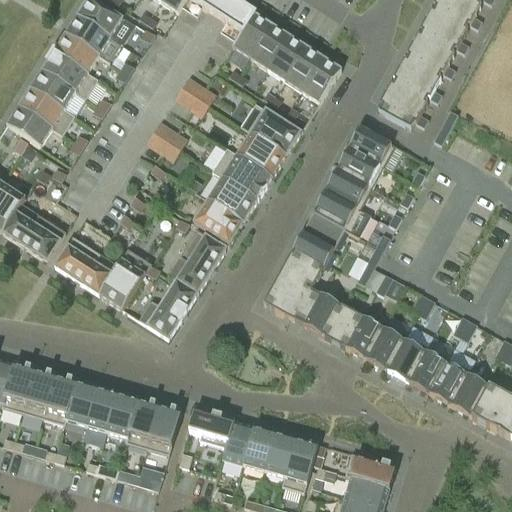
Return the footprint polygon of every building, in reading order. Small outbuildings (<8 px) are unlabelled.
[(164,0),(160,7),(179,19),(188,4),(190,0),(164,0)] [(227,2),(223,0),(190,0),(188,4),(215,21),(227,2)] [(436,12),(433,16),(450,25),(467,34),(469,30),(470,31),(478,35),(483,27),(475,23),(482,11),(480,10),(463,1),(461,0),(439,0),(434,11),(436,12)] [(461,0),(463,1),(480,10),(483,5),(484,6),(492,11),(496,3),(491,0),(461,0)] [(123,5),(116,1),(112,7),(119,12),(123,5)] [(254,20),(227,2),(215,21),(242,39),(254,20)] [(90,3),(77,22),(111,43),(123,24),(90,3)] [(462,48),(469,35),(467,34),(450,25),(433,16),(431,15),(420,35),(422,36),(420,41),(436,50),(453,59),(456,54),(457,55),(465,60),(469,52),(462,48)] [(151,23),(144,18),(139,25),(146,29),(151,23)] [(254,20),(242,39),(233,53),(251,65),(272,31),(254,20)] [(111,43),(77,22),(66,40),(99,61),(111,43)] [(157,27),(151,23),(146,29),(153,34),(157,27)] [(289,42),(272,31),(251,65),(267,76),(289,42)] [(155,41),(146,35),(141,43),(150,49),(155,41)] [(99,61),(66,40),(54,58),(88,80),(88,79),(99,61)] [(409,61),(406,65),(440,83),(442,79),(443,80),(451,85),(456,76),(448,72),(455,60),(453,59),(436,50),(420,41),(418,40),(412,50),(407,60),(409,61)] [(289,42),(267,76),(285,87),(306,53),(289,42)] [(306,53),(285,87),(302,98),(324,64),(306,53)] [(54,58),(42,77),(76,98),(86,105),(98,85),(88,79),(88,80),(54,58)] [(342,76),(324,64),(302,98),(320,109),(342,76)] [(442,84),(440,83),(406,65),(404,64),(399,74),(393,84),(395,86),(393,90),(426,108),(429,103),(430,104),(438,109),(442,101),(435,97),(442,84)] [(126,68),(121,75),(130,81),(134,74),(126,68)] [(130,81),(121,75),(116,83),(125,88),(130,81)] [(236,87),(241,80),(234,76),(230,83),(236,87)] [(42,77),(31,95),(64,116),(65,115),(76,98),(42,77)] [(247,84),(241,80),(236,87),(243,91),(247,84)] [(382,110),(379,116),(412,134),(415,128),(416,129),(425,134),(429,125),(421,121),(428,109),(426,108),(393,90),(391,89),(380,109),(382,110)] [(206,94),(199,105),(210,112),(217,102),(206,94)] [(64,116),(31,95),(19,113),(53,134),(52,135),(62,141),(75,122),(65,115),(64,116)] [(271,109),(275,102),(268,98),(264,105),(271,109)] [(275,102),(271,109),(277,113),(282,106),(275,102)] [(102,105),(98,112),(106,117),(111,110),(102,105)] [(210,112),(199,105),(192,116),(203,123),(210,112)] [(251,139),(286,161),(301,138),(256,109),(241,133),(251,139)] [(106,117),(98,112),(93,119),(102,124),(106,117)] [(53,134),(19,113),(7,131),(41,153),(52,135),(53,134)] [(299,118),(292,113),(288,120),(295,125),(299,118)] [(451,117),(442,132),(434,147),(442,151),(450,136),(458,121),(451,117)] [(360,133),(348,154),(384,174),(396,152),(360,133)] [(170,149),(182,156),(188,146),(177,139),(170,149)] [(251,139),(237,160),(272,183),(286,161),(251,139)] [(79,141),(74,148),(83,154),(88,146),(79,141)] [(15,153),(23,158),(23,157),(28,150),(28,149),(20,144),(15,153)] [(83,154),(74,148),(70,155),(79,161),(83,154)] [(182,156),(170,149),(163,160),(175,167),(182,156)] [(23,158),(22,160),(27,163),(34,162),(38,157),(28,150),(23,157),(23,158)] [(237,160),(227,154),(212,177),(222,184),(223,183),(258,205),(267,191),(272,183),(237,160)] [(384,174),(348,154),(337,175),(373,195),(384,174)] [(156,172),(151,180),(160,185),(165,177),(156,172)] [(51,180),(44,175),(37,185),(45,190),(51,180)] [(57,175),(52,183),(61,188),(66,180),(57,175)] [(337,175),(325,197),(361,216),(373,195),(337,175)] [(426,180),(418,176),(411,187),(420,192),(426,180)] [(223,183),(222,184),(208,205),(244,228),(258,205),(223,183)] [(3,189),(0,192),(0,236),(3,239),(22,210),(26,204),(3,189)] [(325,197),(314,218),(330,226),(345,235),(345,236),(349,238),(361,216),(325,197)] [(414,202),(406,197),(400,209),(408,213),(414,202)] [(136,203),(131,211),(140,217),(145,209),(136,203)] [(244,228),(208,205),(194,228),(229,251),(244,228)] [(69,229),(76,218),(61,208),(53,219),(69,229)] [(22,210),(3,239),(48,267),(66,238),(22,210)] [(345,235),(330,226),(314,218),(300,243),(283,273),(263,309),(295,326),(296,326),(304,330),(303,331),(346,354),(355,339),(363,323),(342,311),(321,300),(320,300),(312,296),(328,266),(345,236),(345,235)] [(403,222),(394,218),(389,230),(396,233),(403,222)] [(125,221),(120,229),(129,234),(134,226),(125,221)] [(190,231),(180,225),(175,232),(186,239),(190,231)] [(176,287),(197,300),(226,255),(197,236),(168,281),(176,286),(176,287)] [(376,253),(383,257),(391,244),(383,240),(376,253)] [(99,300),(118,272),(73,243),(55,272),(99,300)] [(376,253),(357,287),(365,291),(383,257),(376,253)] [(128,255),(118,272),(99,300),(123,316),(146,279),(151,271),(152,271),(128,255)] [(160,277),(151,271),(146,279),(155,284),(160,277)] [(393,285),(385,280),(376,297),(384,302),(393,285)] [(197,300),(176,287),(160,311),(152,306),(139,326),(168,345),(180,327),(180,328),(187,317),(197,300)] [(428,303),(420,299),(411,316),(418,320),(428,303)] [(435,308),(428,303),(418,320),(426,324),(435,308)] [(364,321),(363,323),(355,339),(346,354),(357,360),(367,366),(377,348),(387,330),(365,318),(364,321)] [(470,326),(462,322),(453,339),(460,343),(470,326)] [(477,330),(470,326),(460,343),(468,347),(477,330)] [(408,342),(387,330),(377,348),(367,366),(389,377),(408,342)] [(429,353),(408,342),(389,377),(410,389),(429,353)] [(503,367),(511,350),(511,349),(504,345),(495,362),(503,367)] [(511,370),(511,350),(503,367),(511,371),(511,370)] [(450,365),(429,353),(410,389),(431,400),(450,365)] [(0,407),(3,408),(4,408),(15,368),(0,364),(0,407)] [(471,376),(450,365),(431,400),(452,412),(471,376)] [(4,408),(3,408),(1,413),(23,419),(36,374),(15,368),(4,408)] [(57,380),(36,374),(23,419),(44,425),(57,380)] [(452,412),(473,424),(490,392),(491,393),(494,388),(471,376),(452,412)] [(67,427),(66,426),(77,386),(57,380),(44,425),(65,431),(67,427)] [(77,386),(66,426),(67,427),(87,432),(98,392),(77,386)] [(119,398),(98,392),(87,432),(107,438),(119,398)] [(511,443),(511,403),(491,393),(490,392),(473,424),(510,444),(511,443)] [(127,444),(128,444),(140,404),(119,398),(107,438),(127,444)] [(128,444),(127,444),(126,449),(147,455),(160,410),(140,404),(128,444)] [(182,417),(160,410),(147,455),(169,461),(182,417)] [(226,454),(235,426),(196,414),(189,437),(201,440),(200,446),(226,454)] [(226,454),(222,465),(244,472),(255,432),(235,426),(226,454)] [(276,438),(255,432),(244,472),(265,478),(276,438)] [(284,483),(285,484),(297,444),(276,438),(265,478),(284,483)] [(13,455),(15,447),(5,444),(3,452),(13,455)] [(316,460),(319,450),(297,444),(285,484),(284,483),(282,493),(304,499),(316,460)] [(25,450),(15,447),(13,455),(23,458),(25,450)] [(319,450),(316,460),(323,462),(326,453),(326,452),(319,450)] [(54,467),(57,459),(47,456),(45,464),(54,467)] [(57,459),(54,467),(64,469),(66,462),(57,459)] [(350,483),(350,482),(390,494),(396,472),(352,459),(345,482),(350,483)] [(191,466),(186,465),(181,463),(180,467),(179,471),(184,473),(189,474),(190,470),(191,466)] [(98,471),(88,468),(86,476),(96,479),(98,471)] [(108,474),(98,471),(96,479),(106,482),(108,474)] [(326,475),(318,472),(315,483),(323,485),(326,475)] [(137,491),(140,483),(130,480),(128,488),(137,491)] [(350,482),(350,483),(344,503),(374,511),(384,511),(390,494),(350,482)] [(149,486),(140,483),(137,491),(147,494),(149,486)] [(214,504),(224,507),(232,509),(234,502),(217,496),(214,504)] [(374,511),(344,503),(341,511),(374,511)]
